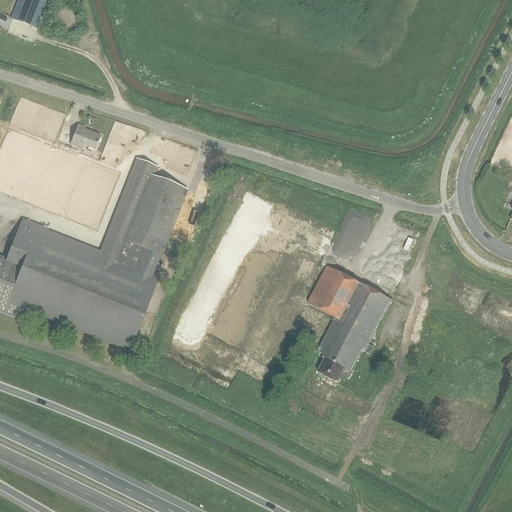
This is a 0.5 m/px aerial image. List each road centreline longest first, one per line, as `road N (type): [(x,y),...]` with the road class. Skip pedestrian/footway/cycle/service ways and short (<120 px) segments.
road 1 (unclassified): [(0,74),(399,205)]
road 2 (motorway): [(280,511),(149,447),(0,388)]
road 3 (unclassified): [(242,434),(147,388),(0,337)]
road 4 (motorway): [(168,511),(0,429)]
road 5 (motorway): [(0,453),(121,511)]
road 6 (track): [(29,35),(98,62),(122,114)]
